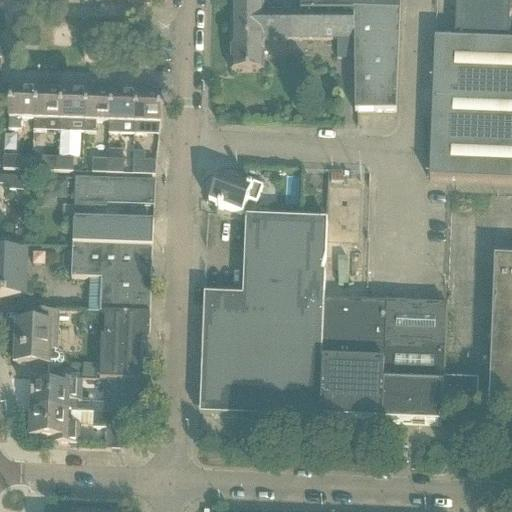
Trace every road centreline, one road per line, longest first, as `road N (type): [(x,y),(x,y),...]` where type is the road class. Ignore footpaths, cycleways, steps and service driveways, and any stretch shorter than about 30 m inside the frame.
road 1 (unclassified): [(177,475),(187,141)]
road 2 (unclassified): [(177,475),(511,483)]
road 3 (unclassified): [(409,151),(187,141)]
road 4 (unclassified): [(0,471),(177,475)]
road 5 (unclassified): [(409,151),(414,0)]
road 6 (unclassified): [(187,141),(191,0)]
road 7 (unclassified): [(403,282),(409,151)]
